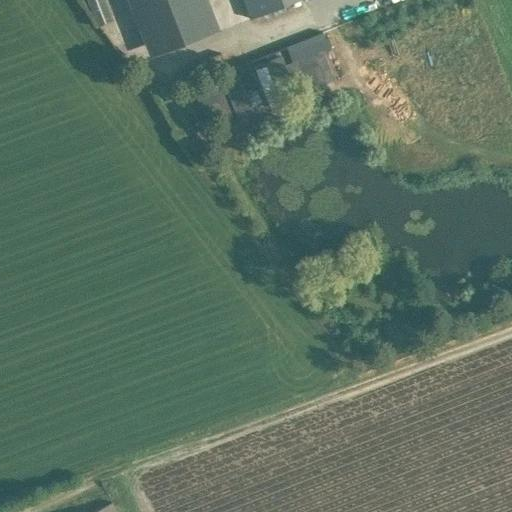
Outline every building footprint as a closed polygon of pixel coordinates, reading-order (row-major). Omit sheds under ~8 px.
[(104,0),(85,0),(92,23),(110,18),(104,0)] [(207,0),(130,0),(152,57),(219,30),(207,0)] [(244,0),(251,18),(297,0),(244,0)] [(297,45),(306,87),(338,80),(329,38),(297,45)] [(221,53),(188,66),(194,81),(227,69),(221,53)] [(212,113),(217,130),(254,119),(240,74),(190,90),(198,118),(212,113)] [(197,136),(183,146),(193,159),(207,149),(197,136)] [(117,511),(112,502),(93,511),(117,511)]
